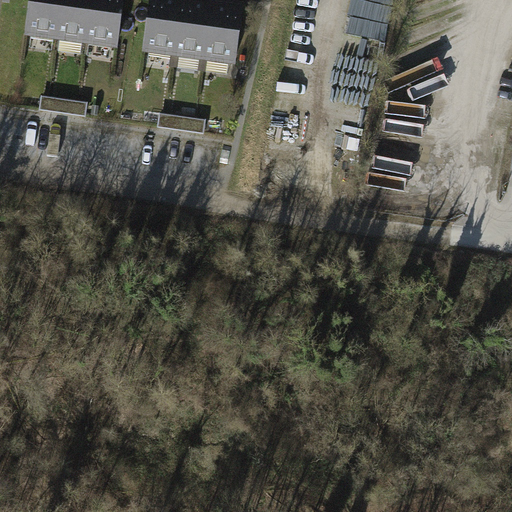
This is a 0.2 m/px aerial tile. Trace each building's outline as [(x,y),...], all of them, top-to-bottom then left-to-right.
[(61,0),(29,0),(25,34),(56,38),(61,0)] [(93,0),(61,0),(56,38),(87,43),(93,0)] [(124,0),(93,0),(87,43),(118,47),(124,0)] [(184,3),(161,0),(153,0),(144,61),(175,66),(184,3)] [(215,8),(184,3),(175,66),(206,70),(215,8)] [(247,12),(215,8),(206,70),(238,75),(247,12)] [(88,104),(43,98),(41,112),(87,118),(88,104)] [(207,124),(161,118),(160,133),(205,139),(207,124)]
